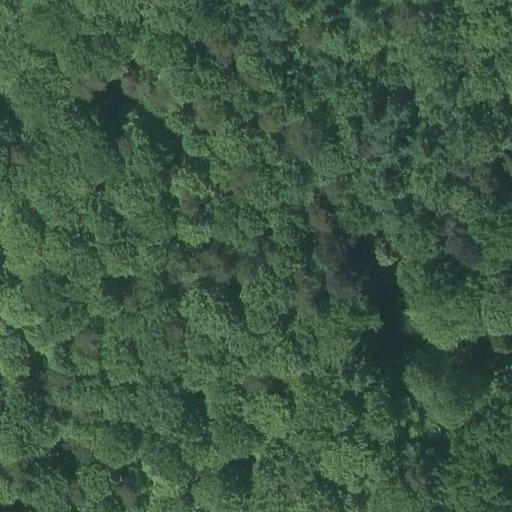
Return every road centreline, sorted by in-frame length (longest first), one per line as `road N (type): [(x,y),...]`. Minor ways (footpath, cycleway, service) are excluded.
road 1 (track): [(370,270),(133,511)]
road 2 (track): [(195,0),(236,71),(283,186),(341,259),(370,270)]
road 3 (track): [(370,270),(511,142)]
road 4 (track): [(370,270),(453,290),(511,321)]
